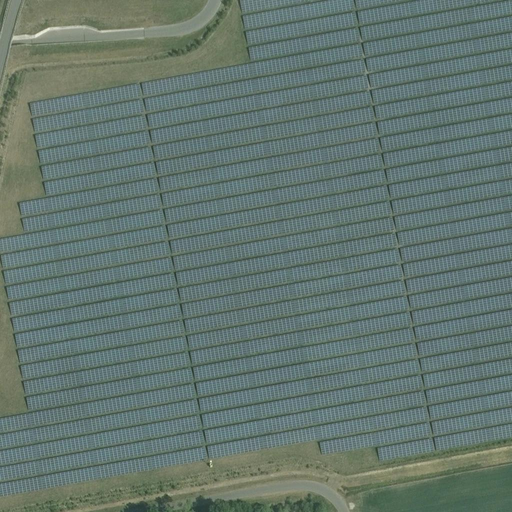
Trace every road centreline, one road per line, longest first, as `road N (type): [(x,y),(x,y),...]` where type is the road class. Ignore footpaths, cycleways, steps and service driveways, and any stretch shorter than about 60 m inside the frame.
road 1 (unclassified): [(13,42),(180,29),(203,18),(214,0)]
road 2 (unclassified): [(147,511),(305,485),(324,490),(343,511)]
road 3 (track): [(324,490),(511,453)]
